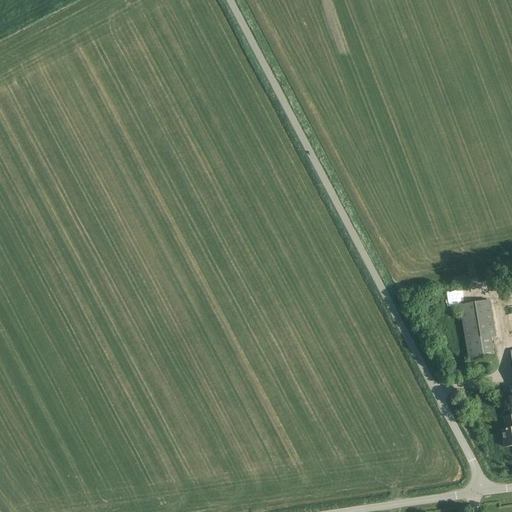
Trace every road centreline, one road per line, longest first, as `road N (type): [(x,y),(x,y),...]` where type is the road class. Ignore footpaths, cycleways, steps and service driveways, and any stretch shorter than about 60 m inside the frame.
road 1 (unclassified): [(482,491),(229,0)]
road 2 (unclassified): [(342,511),(482,491)]
